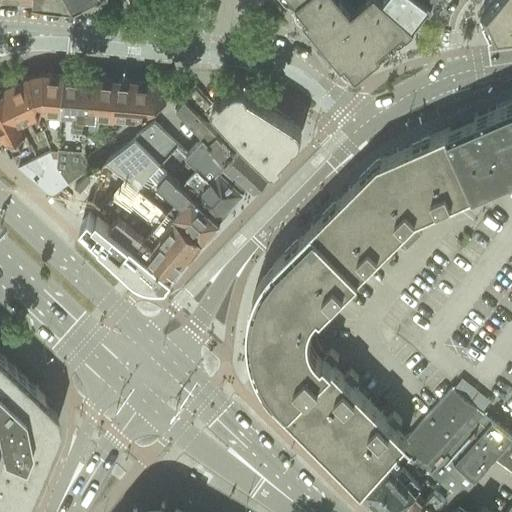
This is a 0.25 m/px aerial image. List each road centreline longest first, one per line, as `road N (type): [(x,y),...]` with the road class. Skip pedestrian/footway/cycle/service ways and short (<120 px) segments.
road 1 (tertiary): [(172,363),(222,268),(362,124)]
road 2 (tertiary): [(225,54),(0,35)]
road 3 (secondary): [(147,339),(0,200)]
road 4 (secondary): [(0,266),(116,376)]
road 5 (tertiary): [(362,124),(299,71),(225,54)]
road 6 (tertiary): [(116,376),(91,415),(57,507)]
road 7 (tertiary): [(57,507),(145,403)]
